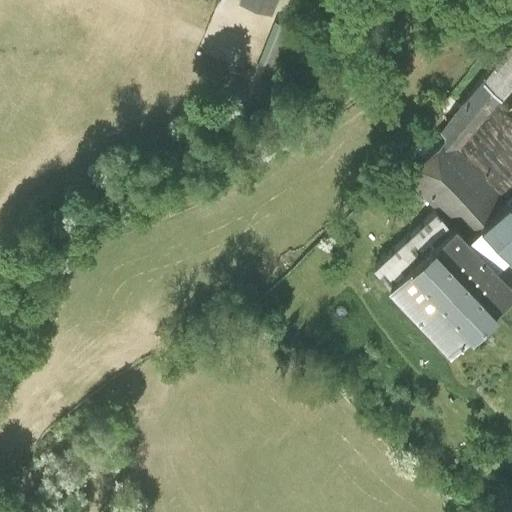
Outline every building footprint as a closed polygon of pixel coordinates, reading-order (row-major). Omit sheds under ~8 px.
[(244,0),(241,9),(273,22),(282,0),(244,0)] [(500,95),(511,79),(511,36),(479,79),(500,95)] [(459,147),(500,95),(479,79),(439,129),(445,134),(459,147)] [(511,183),(511,109),(500,95),(459,147),(501,194),(504,191),(511,183)] [(501,194),(459,147),(445,134),(402,171),(434,207),(446,221),(452,217),(463,229),(474,219),(501,194)] [(504,252),(511,244),(511,200),(504,191),(501,194),(474,219),(504,252)] [(511,284),(511,280),(494,261),(463,229),(452,217),(446,221),(434,207),(370,264),(445,346),(511,284)] [(504,252),(474,219),(463,229),(494,261),(504,252)] [(511,244),(504,252),(494,261),(511,280),(511,244)]
